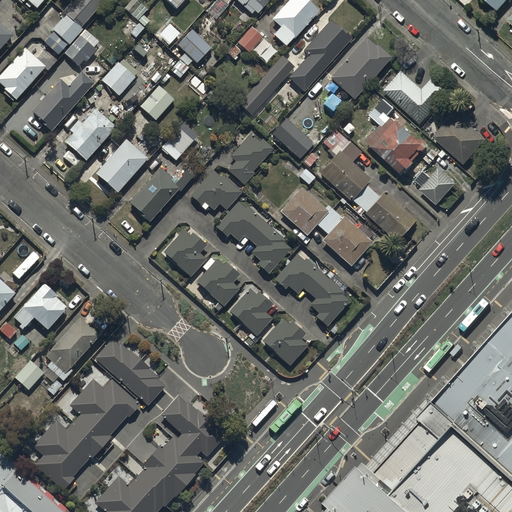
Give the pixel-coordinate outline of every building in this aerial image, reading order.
[(46,2),(48,0),(19,0),(25,5),(26,2),(38,12),(36,13),(38,15),(48,4),(46,2)] [(81,33),(79,32),(102,6),(95,0),(78,0),(73,7),(70,5),(59,18),(62,21),(51,34),(53,35),(44,46),(57,58),(66,47),(68,48),(81,33)] [(148,11),(133,0),(125,10),(131,15),(130,16),(138,23),(148,11)] [(186,0),(163,0),(176,11),(186,0)] [(272,0),(233,0),(242,8),(243,7),(251,16),(255,12),(257,15),(272,0)] [(313,5),(307,0),(293,0),(272,23),(281,31),(274,38),(286,49),(294,42),(320,15),(311,6),(313,5)] [(480,0),(496,15),(510,0),(480,0)] [(153,27),(148,31),(165,49),(170,44),(173,47),(179,41),(177,39),(180,36),(170,26),(160,35),(153,27)] [(338,34),(329,26),(303,55),(308,59),(288,82),(304,95),(351,42),(340,32),(338,34)] [(261,39),(250,29),(236,46),(248,56),(261,39)] [(0,52),(12,40),(0,30),(0,52)] [(210,52),(192,34),(177,49),(195,67),(210,52)] [(373,44),(364,35),(327,75),(352,96),(388,55),(374,42),(373,44)] [(96,53),(80,39),(63,57),(77,70),(83,63),(85,65),(96,53)] [(234,47),(226,55),(233,62),(241,53),(234,47)] [(44,71),(23,52),(9,68),(7,66),(0,74),(0,88),(4,92),(2,95),(14,105),(44,71)] [(160,59),(151,68),(161,78),(170,68),(160,59)] [(293,70),(281,59),(239,107),(251,118),(293,70)] [(179,80),(187,70),(179,63),(170,73),(179,80)] [(115,68),(100,83),(117,99),(131,83),(115,68)] [(421,87),(401,69),(383,89),(419,122),(452,86),(435,71),(421,87)] [(156,79),(151,74),(132,96),(137,101),(156,79)] [(50,136),(92,88),(79,76),(67,91),(58,83),(29,117),(43,129),(42,130),(50,136)] [(175,102),(159,88),(141,109),(156,123),(175,102)] [(418,132),(415,129),(413,130),(412,129),(414,128),(406,121),(403,125),(391,113),(388,116),(386,114),(393,106),(383,96),(368,114),(377,123),(365,137),(366,138),(364,141),(401,175),(412,163),(410,161),(419,151),(421,151),(428,143),(416,133),(418,132)] [(458,107),(432,136),(443,145),(462,163),(485,138),(482,135),(483,134),(473,126),(475,124),(471,120),(471,119),(458,107)] [(86,165),(116,131),(95,113),(83,126),(79,123),(69,134),(72,137),(64,146),(86,165)] [(284,116),(270,132),(298,157),(312,141),(284,116)] [(179,130),(161,151),(175,164),(193,143),(179,130)] [(251,168),(271,146),(261,137),(258,140),(249,132),(230,154),(235,158),(227,167),(243,181),(253,170),(251,168)] [(147,162),(126,142),(95,177),(117,196),(147,162)] [(369,177),(338,149),(317,171),(343,195),(339,199),(342,202),(345,199),(359,212),(362,209),(364,211),(363,213),(394,242),(415,219),(413,218),(415,216),(402,204),(400,206),(384,190),(379,195),(370,187),(371,185),(366,180),(369,177)] [(171,176),(160,165),(127,201),(141,214),(140,216),(146,221),(176,188),(178,189),(191,174),(185,169),(173,183),(168,179),(171,176)] [(428,176),(421,170),(414,179),(420,185),(418,187),(435,203),(454,181),(441,170),(443,168),(440,166),(439,168),(437,166),(428,176)] [(241,191),(213,167),(189,194),(201,204),(204,201),(212,208),(218,202),(225,209),(241,191)] [(304,167),(297,174),(307,182),(313,175),(304,167)] [(323,206),(300,186),(278,210),(305,234),(316,223),(325,232),(319,239),(349,265),(372,241),(327,201),(323,206)] [(245,208),(238,202),(214,228),(225,238),(229,234),(238,242),(243,236),(256,248),(250,254),(259,262),(256,265),(267,275),(290,249),(283,242),(284,240),(247,206),(245,208)] [(190,239),(184,233),(162,256),(189,281),(206,263),(198,256),(205,249),(192,237),(190,239)] [(343,293),(305,260),(304,262),(295,254),(272,280),(284,290),(288,286),(297,295),(303,289),(315,300),(309,306),(318,313),(314,318),(325,327),(348,302),(341,295),(343,293)] [(210,261),(201,270),(206,274),(195,286),(222,310),(238,293),(231,287),(238,278),(224,266),(222,268),(216,263),(215,265),(210,261)] [(0,307),(16,290),(0,276),(0,307)] [(56,291),(44,280),(14,315),(22,321),(19,324),(23,327),(34,314),(48,326),(67,304),(55,293),(56,291)] [(255,298),(248,293),(228,316),(256,339),(272,322),(265,316),(271,308),(257,295),(255,298)] [(511,511),(511,308),(430,406),(428,404),(363,475),(355,467),(338,486),(322,504),(329,511),(327,511),(511,511)] [(100,332),(80,315),(45,353),(51,358),(47,363),(49,366),(44,372),(54,380),(59,374),(64,378),(73,368),(70,365),(100,332)] [(0,327),(10,337),(17,329),(6,320),(0,326),(0,327)] [(289,329),(282,322),(261,345),(288,370),(307,349),(300,343),(305,337),(292,326),(289,329)] [(29,340),(23,333),(14,342),(21,348),(29,340)] [(112,337),(95,355),(148,403),(165,384),(156,376),(158,375),(148,366),(149,366),(131,349),(130,350),(120,342),(119,343),(112,337)] [(458,342),(450,351),(454,355),(462,346),(458,342)] [(29,388),(44,371),(31,359),(15,375),(29,388)] [(104,386),(94,377),(70,403),(80,412),(75,417),(71,412),(65,418),(70,423),(67,426),(57,418),(33,444),(44,454),(35,464),(63,489),(74,477),(72,475),(91,454),(93,456),(112,434),(110,433),(128,413),(130,415),(141,402),(112,377),(104,386)] [(130,483),(120,474),(95,501),(105,510),(103,511),(151,511),(153,510),(154,511),(162,503),(164,505),(174,494),(175,495),(195,473),(194,471),(204,461),(196,454),(200,449),(206,454),(225,434),(215,425),(216,423),(198,406),(196,408),(187,399),(186,401),(178,394),(161,413),(181,431),(177,436),(174,433),(163,445),(160,442),(142,461),(147,465),(130,483)] [(272,399),(251,422),(254,425),(275,402),(272,399)] [(65,511),(0,453),(0,511),(65,511)]
